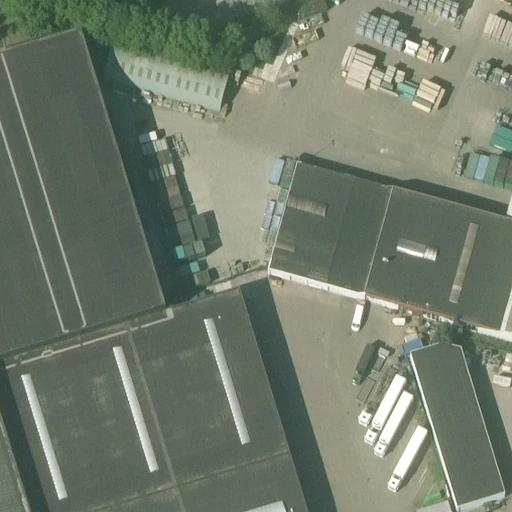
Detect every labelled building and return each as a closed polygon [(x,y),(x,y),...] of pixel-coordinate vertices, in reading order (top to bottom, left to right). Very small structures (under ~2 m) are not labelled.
[(114,42),(103,83),(219,115),(230,73),(114,42)] [(267,276),(511,343),(511,202),(505,227),(105,116),(89,174),(81,171),(78,183),(86,185),(79,212),(270,265),(267,276)] [(386,154),(424,167),(431,144),(394,131),(386,154)] [(501,185),(505,162),(444,151),(440,174),(501,185)] [(304,511),(239,297),(0,369),(0,511),(304,511)] [(461,354),(443,349),(410,360),(456,511),(462,511),(505,499),(461,354)]
